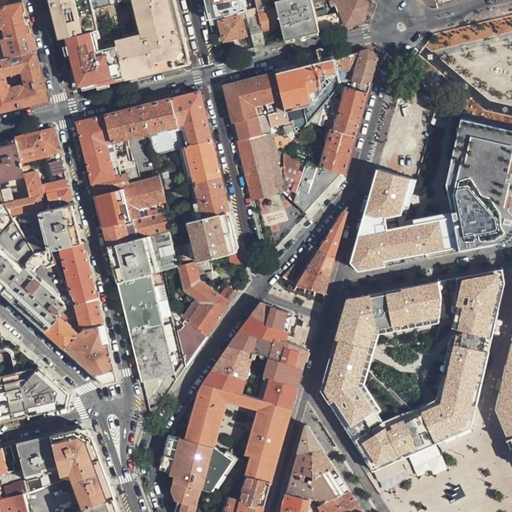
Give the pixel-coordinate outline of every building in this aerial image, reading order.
[(6,37),(30,31),(22,2),(13,4),(11,0),(0,0),(0,19),(4,37),(6,37)] [(97,30),(113,26),(107,3),(118,0),(47,0),(58,40),(65,38),(72,36),(97,30)] [(175,0),(118,0),(107,3),(113,26),(119,51),(125,75),(141,71),(159,66),(158,62),(172,59),(174,68),(191,63),(175,0)] [(247,0),(209,0),(214,16),(250,6),(247,0)] [(281,27),(276,8),(270,9),(267,0),(254,0),(257,10),(257,12),(262,31),(281,27)] [(311,0),(282,0),(275,2),(276,8),(281,27),(281,28),(298,24),(300,34),(318,29),(316,18),(311,0)] [(345,25),(364,21),(369,5),(366,0),(338,0),(339,1),(342,12),(316,18),(318,29),(319,32),(345,25)] [(253,48),(266,45),(262,31),(257,12),(257,10),(244,13),(246,18),(253,48)] [(209,22),(210,27),(220,25),(220,24),(241,19),(241,20),(246,18),(244,13),(210,22),(209,22)] [(224,42),(246,37),(241,20),(241,19),(220,24),(220,25),(224,42)] [(281,28),(285,41),(319,32),(318,29),(300,34),(298,24),(281,28)] [(82,90),(96,86),(125,78),(125,75),(119,51),(113,26),(97,30),(72,36),(65,38),(67,45),(62,46),(64,55),(69,54),(73,69),(68,70),(72,86),(77,84),(77,85),(80,84),(82,90)] [(6,37),(11,56),(34,51),(30,31),(6,37)] [(334,58),(338,77),(339,83),(340,84),(344,86),(347,86),(348,80),(358,83),(357,89),(368,92),(370,86),(377,58),(368,50),(334,58)] [(0,110),(46,99),(34,51),(11,56),(0,58),(0,110)] [(334,58),(309,64),(316,91),(327,88),(326,86),(334,84),(335,89),(340,84),(339,83),(338,77),(334,58)] [(159,66),(141,71),(125,75),(125,78),(126,79),(142,76),(174,68),(172,59),(158,62),(159,66)] [(309,64),(276,72),(288,122),(290,121),(292,129),(298,135),(309,121),(314,114),(309,92),(316,91),(309,64)] [(247,80),(253,104),(265,101),(268,114),(271,126),(284,123),(288,122),(276,72),(247,80)] [(274,195),(272,175),(281,173),(270,129),(261,131),(258,116),(268,114),(265,101),(253,104),(247,80),(224,85),(233,122),(236,122),(240,139),(238,140),(253,200),(274,195)] [(342,93),(344,86),(340,84),(335,89),(334,90),(342,93)] [(342,94),(340,99),(330,95),(326,100),(320,107),(314,114),(309,121),(327,127),(331,128),(355,135),(368,92),(357,89),(349,87),(342,94)] [(309,92),(314,114),(320,107),(317,97),(316,91),(309,92)] [(172,99),(179,125),(186,123),(191,146),(213,140),(201,92),(172,99)] [(317,97),(320,107),(326,100),(324,95),(317,97)] [(172,99),(143,106),(150,132),(155,155),(182,148),(184,148),(179,125),(172,99)] [(169,210),(161,176),(159,171),(151,173),(153,178),(138,182),(127,138),(135,136),(136,138),(143,136),(142,134),(150,132),(143,106),(106,115),(113,141),(121,175),(124,187),(131,214),(132,219),(134,219),(165,211),(169,210)] [(77,122),(85,154),(108,149),(106,143),(113,141),(106,115),(77,122)] [(511,127),(465,116),(450,182),(456,212),(391,224),(389,214),(404,210),(415,175),(378,167),(353,260),(360,269),(510,240),(511,238),(511,127)] [(344,173),(355,135),(331,128),(327,127),(323,141),(327,142),(320,165),(340,172),(344,173)] [(53,128),(40,132),(46,154),(47,160),(54,158),(53,152),(59,151),(53,128)] [(40,132),(14,138),(20,160),(46,154),(40,132)] [(14,138),(0,141),(0,180),(24,175),(20,160),(14,138)] [(222,178),(213,140),(191,146),(186,147),(184,148),(182,148),(191,185),(195,184),(222,178)] [(93,182),(121,175),(113,141),(106,143),(108,149),(85,154),(93,182)] [(283,153),(284,193),(294,196),(291,200),(304,212),(313,203),(340,172),(320,165),(283,153)] [(61,159),(48,162),(51,176),(64,173),(61,159)] [(36,171),(24,175),(29,197),(45,193),(68,187),(66,179),(40,186),(36,171)] [(93,182),(96,195),(124,187),(121,175),(93,182)] [(231,212),(222,178),(195,184),(191,185),(196,208),(179,212),(181,224),(189,222),(199,219),(204,218),(228,212),(231,212)] [(71,199),(68,187),(45,193),(49,209),(59,207),(58,202),(71,199)] [(124,187),(96,195),(102,221),(131,214),(124,187)] [(0,189),(0,192),(3,203),(12,201),(8,188),(0,189)] [(59,247),(79,242),(70,204),(59,207),(49,209),(45,193),(29,197),(12,201),(3,203),(9,213),(38,206),(48,250),(50,249),(59,247)] [(0,236),(13,221),(11,218),(9,213),(3,203),(0,204),(0,236)] [(335,258),(349,207),(348,206),(328,236),(324,232),(312,245),(320,249),(335,258)] [(165,211),(134,219),(132,219),(104,226),(105,232),(109,246),(138,238),(150,236),(169,231),(165,211)] [(228,212),(204,218),(199,219),(189,222),(199,261),(210,259),(229,254),(238,252),(228,212)] [(131,214),(102,221),(104,226),(132,219),(131,214)] [(18,216),(11,218),(13,221),(17,227),(22,224),(18,216)] [(169,231),(150,236),(138,238),(109,246),(117,281),(151,273),(159,271),(163,270),(178,266),(176,257),(172,241),(169,231)] [(59,247),(50,249),(56,263),(60,262),(58,254),(61,254),(69,286),(71,296),(75,303),(96,298),(91,280),(82,241),(79,242),(59,247)] [(335,258),(320,249),(312,245),(284,276),(299,282),(325,292),(335,258)] [(2,290),(45,328),(57,315),(61,311),(66,305),(74,303),(48,250),(33,253),(33,254),(20,269),(2,290)] [(0,288),(2,290),(20,269),(0,251),(0,288)] [(243,263),(240,252),(238,252),(229,254),(232,266),(243,263)] [(232,266),(229,254),(210,259),(213,271),(232,266)] [(183,318),(208,336),(231,303),(238,293),(231,288),(227,294),(223,291),(220,296),(218,294),(202,283),(199,281),(198,274),(213,271),(210,259),(199,261),(195,263),(178,266),(184,291),(195,299),(183,318)] [(511,270),(511,259),(347,291),(341,322),(326,372),(319,393),(328,407),(334,417),(371,473),(476,430),(511,270)] [(117,281),(130,331),(142,381),(143,381),(151,415),(186,366),(175,320),(173,311),(171,309),(163,270),(159,271),(151,273),(117,281)] [(209,273),(202,283),(218,294),(225,285),(209,273)] [(102,323),(96,298),(75,303),(74,303),(66,305),(67,309),(76,307),(80,326),(81,328),(82,328),(102,323)] [(276,307),(262,302),(251,317),(269,324),(272,325),(276,307)] [(294,314),(276,307),(272,325),(289,332),(294,314)] [(186,366),(208,336),(183,318),(173,311),(175,320),(186,366)] [(43,330),(63,347),(76,333),(69,326),(70,325),(65,320),(63,321),(57,315),(45,328),(43,330)] [(269,324),(251,317),(234,340),(261,352),(266,354),(269,345),(273,336),(266,333),(269,324)] [(116,380),(102,323),(82,328),(83,334),(80,337),(76,333),(63,347),(102,383),(116,380)] [(286,340),(289,332),(272,325),(269,324),(266,333),(273,336),(280,338),(286,340)] [(0,417),(26,412),(20,384),(38,365),(14,344),(2,348),(0,333),(0,417)] [(303,370),(309,350),(286,340),(280,338),(273,336),(269,345),(266,354),(272,357),(303,370)] [(511,339),(495,407),(507,436),(511,434),(511,339)] [(234,340),(217,364),(253,374),(261,352),(234,340)] [(303,370),(272,357),(266,354),(252,391),(247,389),(245,395),(260,399),(266,378),(272,379),(299,387),(303,370)] [(217,364),(204,383),(231,391),(245,395),(247,389),(253,374),(217,364)] [(27,414),(65,405),(69,393),(38,365),(20,384),(26,412),(27,414)] [(293,408),(299,387),(272,379),(266,401),(293,408)] [(231,391),(204,383),(200,391),(198,397),(193,417),(187,438),(216,446),(220,431),(229,400),(231,391)] [(183,414),(193,417),(198,397),(200,391),(198,391),(195,396),(183,414)] [(245,395),(231,391),(229,400),(259,409),(250,439),(246,454),(251,456),(246,475),(248,476),(271,482),(293,408),(266,401),(260,399),(245,395)] [(169,433),(187,438),(193,417),(183,414),(169,433)] [(310,453),(324,451),(308,426),(307,425),(306,425),(305,426),(297,455),(310,453)] [(54,438),(63,479),(71,477),(83,509),(115,497),(92,436),(81,430),(54,437),(54,438)] [(180,511),(181,511),(195,511),(198,504),(225,511),(226,511),(230,497),(236,498),(243,474),(241,473),(246,454),(216,446),(187,438),(169,433),(159,462),(175,468),(177,471),(175,476),(175,475),(171,489),(178,491),(176,500),(182,502),(180,511)] [(53,436),(18,444),(31,493),(57,483),(64,480),(63,479),(54,438),(54,437),(53,436)] [(335,469),(324,451),(310,453),(314,478),(335,469)] [(310,453),(297,455),(292,473),(314,478),(310,453)] [(349,491),(335,469),(314,478),(292,473),(287,494),(311,501),(314,502),(318,508),(349,491)] [(265,506),(271,482),(248,476),(241,500),(265,506)] [(57,483),(61,494),(66,492),(69,489),(65,479),(64,480),(57,483)] [(7,500),(0,501),(0,502),(2,511),(26,511),(23,496),(30,493),(28,482),(5,489),(7,500)] [(362,511),(349,491),(318,508),(320,511),(362,511)] [(287,494),(283,508),(296,511),(308,511),(311,501),(287,494)] [(83,509),(77,511),(120,511),(115,497),(83,509)] [(263,511),(265,506),(241,500),(236,498),(230,497),(226,511),(263,511)]
